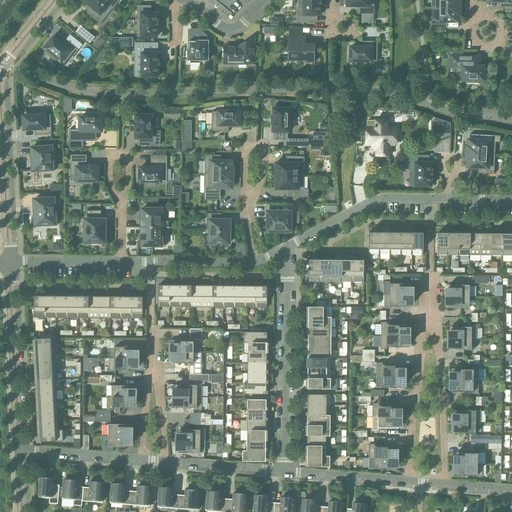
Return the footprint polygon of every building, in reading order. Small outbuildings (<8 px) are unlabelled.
[(100,24),(112,8),(102,0),(82,0),(82,1),(94,10),(90,15),(100,24)] [(102,0),(112,8),(118,0),(102,0)] [(298,22),(316,23),(316,16),(319,16),(319,9),(320,9),(319,0),(303,0),(303,8),(298,8),(298,22)] [(345,0),(345,4),(346,4),(346,7),(361,7),(361,14),(373,14),(373,0),(345,0)] [(430,0),(431,9),(437,9),(460,9),(460,2),(458,2),(458,0),(430,0)] [(511,8),(511,0),(487,0),(488,2),(502,2),(502,8),(511,8)] [(150,6),(137,6),(137,13),(140,13),(140,37),(157,37),(157,30),(157,20),(157,13),(150,13),(150,6)] [(460,9),(437,9),(437,22),(431,21),(431,28),(443,28),(443,22),(458,22),(458,16),(460,16),(460,9)] [(80,26),(76,32),(89,42),(94,37),(80,26)] [(198,29),(189,29),(189,42),(188,42),(188,49),(188,61),(190,61),(190,64),(200,63),(200,60),(207,60),(208,37),(198,29)] [(99,37),(92,45),(98,50),(105,41),(99,37)] [(301,38),(289,37),(289,57),(289,60),(304,60),(304,62),(313,62),(313,45),(301,45),(301,38)] [(46,47),(45,49),(48,52),(46,54),(55,62),(57,59),(66,66),(78,51),(68,43),(64,47),(53,38),(51,41),(50,40),(45,46),(46,47)] [(103,46),(115,46),(115,38),(109,38),(109,39),(103,46)] [(235,64),(253,64),(253,38),(237,48),(223,48),(223,60),(235,60),(235,64)] [(377,61),(377,42),(364,42),(364,48),(350,48),(350,51),(348,50),(348,58),(350,58),(350,61),(354,61),(354,65),(366,65),(366,61),(377,61)] [(158,54),(156,53),(156,44),(135,44),(135,54),(141,54),(141,77),(157,77),(158,70),(158,61),(158,54)] [(102,49),(92,61),(103,62),(104,49),(102,49)] [(485,78),(485,70),(483,70),(483,67),(476,67),(476,57),(451,57),(451,68),(456,68),(456,80),(467,80),(467,84),(479,84),(479,81),(483,81),(483,78),(485,78)] [(212,112),(212,132),(225,132),(225,126),(239,126),(239,123),(240,123),(241,115),(239,115),(239,112),(235,112),(235,109),(223,109),(223,112),(212,112)] [(274,109),(272,109),(272,116),(272,125),(272,132),(274,132),(274,140),(287,140),(287,132),(289,132),(289,128),(293,128),(293,114),(289,114),(289,109),(278,109),(274,109)] [(24,127),(24,130),(38,129),(38,135),(51,135),(50,115),(39,115),(39,112),(27,113),(28,116),(23,116),(23,119),(22,119),(22,127),(24,127)] [(100,131),(100,128),(102,128),(102,121),(100,121),(100,118),(96,118),(96,114),(84,114),(84,118),(80,118),(80,130),(69,130),(68,141),(83,141),(93,141),(93,131),(100,131)] [(138,145),(160,146),(160,132),(151,131),(151,115),(135,115),(135,122),(134,132),(135,132),(135,139),(138,139),(138,145)] [(449,131),(450,122),(438,118),(438,120),(435,120),(435,122),(436,123),(436,130),(449,131)] [(376,148),(376,156),(390,156),(390,152),(391,152),(391,145),(396,145),(396,128),(386,128),(386,120),(375,120),(375,126),(373,126),(373,128),(366,128),(366,130),(364,130),(364,136),(366,136),(366,145),(373,145),(376,148)] [(499,143),(500,136),(470,135),(469,141),(468,141),(468,147),(466,147),(466,154),(495,155),(495,142),(499,143)] [(51,147),(31,148),(32,157),(33,157),(33,159),(32,159),(32,162),(30,162),(31,168),(32,168),(32,171),(46,170),(46,172),(54,172),(54,163),(52,163),(51,155),(53,155),(53,150),(51,150),(51,147)] [(481,174),(494,174),(495,155),(466,154),(466,160),(467,160),(467,167),(481,168),(481,174)] [(83,155),(70,155),(70,181),(81,181),(81,185),(93,185),(93,181),(97,181),(97,178),(99,178),(99,171),(97,171),(97,168),(86,168),(86,167),(83,167),(83,155)] [(204,155),(204,175),(233,175),(233,168),(231,168),(231,162),(217,162),(217,155),(204,155)] [(144,182),(144,185),(156,185),(156,182),(166,182),(167,156),(154,156),(154,168),(150,168),(140,168),(140,171),(138,171),(138,179),(140,179),(139,182),(144,182)] [(409,156),(409,170),(415,170),(414,186),(431,187),(431,180),(431,170),(431,163),(428,163),(428,156),(409,156)] [(274,166),(274,176),(303,177),(303,157),(299,157),(290,157),(290,163),(275,163),(275,166),(274,166)] [(233,182),(233,175),(204,175),(204,200),(217,200),(217,188),(231,188),(231,182),(233,182)] [(303,177),(274,176),(274,186),(275,187),(275,190),(290,190),(290,197),(307,197),(307,190),(303,190),(303,177)] [(33,217),(33,222),(35,222),(35,226),(48,225),(48,226),(57,226),(56,218),(55,218),(54,207),(56,207),(55,201),(54,202),(54,199),(34,200),(35,217),(33,217)] [(290,225),(290,206),(269,206),(269,212),(267,212),(267,220),(269,220),(269,223),(267,223),(267,232),(269,232),(269,233),(275,233),(275,232),(283,232),(283,234),(292,234),(292,225),(290,225)] [(165,228),(169,228),(169,221),(165,221),(165,208),(156,208),(156,209),(141,209),(141,215),(138,215),(138,222),(141,222),(141,228),(165,228)] [(91,243),(104,243),(104,240),(106,240),(106,234),(104,234),(105,220),(101,220),(101,211),(87,211),(87,220),(85,220),(85,223),(83,222),(83,228),(85,228),(84,236),(83,236),(83,244),(91,244),(91,243)] [(231,221),(221,220),(221,213),(207,213),(207,229),(209,229),(209,237),(207,237),(207,245),(216,245),(216,243),(229,244),(229,240),(230,240),(231,235),(229,235),(229,227),(231,227),(231,221)] [(165,246),(165,228),(141,228),(141,234),(138,234),(138,240),(141,240),(141,246),(156,246),(156,248),(161,248),(161,246),(165,246)] [(368,255),(379,255),(379,233),(368,233),(368,255)] [(390,233),(379,233),(379,255),(390,255),(390,233)] [(401,233),(390,233),(390,255),(401,255),(401,233)] [(412,233),(401,233),(401,255),(412,255),(412,233)] [(423,233),(412,233),(412,255),(423,255),(423,233)] [(437,255),(448,256),(448,234),(437,233),(437,255)] [(459,234),(448,234),(448,256),(459,256),(459,234)] [(470,234),(459,234),(459,256),(469,256),(470,234)] [(491,234),(470,234),(469,256),(491,256),(491,234)] [(502,234),(491,234),(491,256),(502,256),(502,234)] [(511,234),(502,234),(502,256),(511,256),(511,234)] [(308,282),(320,282),(320,260),(309,260),(308,282)] [(331,260),(320,260),(320,282),(330,282),(331,260)] [(341,260),(331,260),(330,282),(341,282),(341,260)] [(352,261),(341,260),(341,282),(352,283),(352,261)] [(363,261),(352,261),(352,283),(363,283),(363,261)] [(389,284),(389,295),(410,296),(410,284),(389,284)] [(169,307),(169,286),(158,285),(158,307),(169,307)] [(448,285),(448,297),(461,297),(469,297),(469,285),(448,285)] [(494,285),(494,296),(503,296),(503,289),(503,285),(494,285)] [(169,307),(180,308),(180,286),(169,286),(169,307)] [(191,286),(180,286),(180,308),(191,308),(191,286)] [(191,308),(212,308),(212,286),(191,286),(191,308)] [(223,286),(212,286),(212,308),(223,308),(223,286)] [(223,308),(234,308),(234,286),(223,286),(223,308)] [(245,286),(234,286),(234,308),(245,308),(245,286)] [(245,308),(255,308),(256,286),(245,286),(245,308)] [(267,287),(256,286),(255,308),(267,308),(267,287)] [(389,295),(384,295),(384,309),(390,309),(390,307),(410,307),(410,296),(389,295)] [(45,318),(45,296),(34,296),(33,318),(45,318)] [(45,318),(55,318),(56,296),(45,296),(45,318)] [(66,297),(56,296),(55,318),(66,319),(66,297)] [(66,319),(77,319),(77,297),(66,297),(66,319)] [(88,297),(77,297),(77,319),(88,319),(88,297)] [(88,319),(109,319),(110,297),(88,297),(88,319)] [(120,297),(110,297),(109,319),(120,319),(120,297)] [(120,319),(131,319),(131,297),(120,297),(120,319)] [(142,297),(131,297),(131,319),(142,319),(142,297)] [(461,297),(448,297),(448,308),(469,308),(469,297),(461,297)] [(308,307),(308,318),(327,318),(327,317),(327,307),(324,307),(320,307),(315,307),(308,307)] [(352,315),(357,315),(362,315),(362,308),(352,307),(352,315)] [(308,318),(308,328),(331,328),(331,317),(327,317),(327,318),(308,318)] [(407,325),(387,324),(387,323),(381,322),(381,336),(407,336),(410,336),(410,325),(407,325)] [(450,327),(450,339),(476,339),(476,325),(470,325),(470,327),(450,327)] [(308,328),(308,338),(331,338),(331,328),(308,328)] [(169,352),(172,352),(194,352),(194,341),(202,341),(202,329),(190,329),(190,340),(170,340),(169,352)] [(250,343),(255,343),(266,343),(267,333),(261,333),(255,333),(249,332),(244,332),(243,343),(247,343),(250,343)] [(407,348),(407,336),(381,336),(380,349),(386,349),(386,347),(407,348)] [(331,348),(331,338),(308,338),(308,348),(331,348)] [(35,340),(35,350),(54,349),(54,339),(51,339),(45,339),(39,339),(35,340)] [(476,339),(450,339),(450,350),(471,350),(471,339),(476,339)] [(266,353),(266,343),(255,343),(250,343),(247,343),(243,343),(243,353),(247,353),(250,353),(266,353)] [(114,347),(114,358),(114,359),(135,359),(135,347),(119,347),(114,347)] [(331,359),(331,348),(308,348),(308,358),(311,358),(331,359)] [(55,359),(54,349),(35,350),(36,360),(55,359)] [(197,368),(201,368),(202,368),(202,352),(194,352),(172,352),(172,363),(189,363),(189,374),(196,374),(197,368)] [(266,353),(250,353),(247,353),(247,363),(266,364),(266,353)] [(135,359),(114,359),(114,358),(109,358),(109,372),(115,372),(115,370),(135,370),(135,359)] [(308,358),(307,369),(330,369),(331,359),(311,358),(308,358)] [(55,370),(55,359),(36,360),(36,371),(55,370)] [(247,374),(250,374),(266,374),(266,364),(247,363),(247,374)] [(376,377),(381,377),(381,376),(402,377),(402,365),(382,365),(382,363),(376,363),(376,377)] [(452,380),(466,381),(478,381),(478,367),(472,367),(472,369),(452,369),(449,369),(449,380),(452,380)] [(307,369),(307,379),(330,379),(330,369),(307,369)] [(56,380),(55,370),(36,371),(37,381),(56,380)] [(247,374),(247,383),(247,384),(249,384),(250,384),(266,384),(266,374),(250,374),(247,374)] [(402,377),(381,376),(381,377),(381,388),(402,388),(402,377)] [(330,389),(330,379),(307,379),(307,389),(330,389)] [(56,390),(56,380),(37,381),(37,391),(56,390)] [(478,381),(466,381),(452,380),(452,392),(472,392),(472,394),(478,394),(478,381)] [(176,397),(202,397),(202,383),(196,383),(196,385),(176,385),(176,397)] [(249,384),(247,384),(247,383),(243,383),(243,394),(266,394),(266,384),(250,384),(249,384)] [(112,397),(133,397),(133,386),(112,386),(112,397)] [(57,400),(56,390),(37,391),(38,401),(57,400)] [(307,395),(307,405),(326,405),(326,395),(307,395)] [(112,397),(107,397),(107,410),(94,410),(94,416),(96,416),(102,416),(108,416),(109,416),(111,416),(111,410),(113,411),(113,409),(115,409),(115,413),(120,413),(120,412),(125,413),(125,409),(133,409),(133,397),(112,397)] [(201,410),(202,397),(176,397),(175,408),(195,408),(195,410),(201,410)] [(38,401),(38,411),(57,410),(57,400),(38,401)] [(266,411),(266,400),(247,400),(247,410),(266,411)] [(398,417),(398,406),(378,406),(379,404),(372,404),(372,417),(398,417)] [(307,416),(326,416),(326,415),(326,405),(307,405),(307,416)] [(480,423),(480,409),(474,409),(474,411),(454,411),(454,422),(475,422),(475,423),(480,423)] [(58,421),(57,410),(38,411),(39,422),(58,421)] [(266,421),(266,411),(247,410),(247,421),(266,421)] [(330,415),(326,415),(326,416),(307,416),(307,426),(330,426),(330,415)] [(398,429),(398,417),(372,417),(372,430),(378,430),(378,429),(398,429)] [(58,430),(58,421),(39,422),(39,432),(58,431),(58,430)] [(266,421),(247,421),(247,431),(266,431),(266,421)] [(475,423),(475,422),(454,422),(454,434),(471,434),(475,434),(475,423)] [(129,436),(129,424),(108,424),(108,436),(120,436),(129,436)] [(307,426),(307,436),(322,436),(326,436),(330,436),(330,426),(307,426)] [(179,441),(199,442),(200,442),(205,442),(205,428),(199,428),(199,430),(179,430),(179,441)] [(58,430),(58,431),(39,432),(40,442),(63,441),(62,430),(58,430)] [(266,441),(266,431),(247,431),(247,441),(250,441),(266,441)] [(129,436),(120,436),(108,436),(108,447),(129,447),(129,436)] [(326,436),(322,436),(307,436),(307,446),(326,446),(326,436)] [(205,442),(200,442),(199,442),(179,441),(179,453),(205,453),(205,442)] [(247,441),(246,451),(249,451),(265,451),(266,441),(250,441),(247,441)] [(395,458),(395,446),(375,446),(375,444),(369,444),(368,458),(395,458)] [(326,456),(326,446),(307,446),(307,456),(326,457),(326,456)] [(249,451),(246,451),(242,451),(242,462),(265,462),(265,451),(249,451)] [(456,453),(456,464),(482,464),(477,464),(477,453),(456,453)] [(326,456),(326,457),(307,456),(306,467),(329,467),(329,456),(326,456)] [(394,469),(395,458),(368,458),(368,469),(394,469)] [(482,464),(456,464),(456,476),(476,476),(476,478),(482,478),(482,464)] [(38,498),(49,498),(49,503),(58,504),(58,499),(59,485),(53,485),(53,479),(40,478),(38,498)] [(82,506),(82,501),(83,487),(77,487),(77,481),(64,480),(62,500),(73,500),(73,505),(82,506)] [(82,501),(102,503),(104,483),(90,482),(90,488),(83,487),(82,501)] [(110,503),(130,505),(131,491),(125,491),(125,485),(112,484),(110,503)] [(137,492),(131,491),(130,505),(150,507),(151,487),(138,486),(137,492)] [(158,507),(178,509),(179,495),(172,495),(173,489),(159,487),(158,507)] [(198,511),(199,491),(186,490),(185,496),(179,495),(178,509),(198,511)] [(206,511),(214,511),(225,511),(227,499),(220,498),(221,492),(207,491),(206,511)] [(233,499),(227,499),(225,511),(245,511),(247,495),(234,494),(233,499)] [(253,511),(273,511),(274,503),(268,502),(269,496),(255,495),(253,511)] [(293,511),(295,499),(281,497),(281,503),(274,503),(273,511),(293,511)] [(301,511),(321,511),(322,507),(316,506),(316,500),(303,499),(301,511)] [(341,511),(343,502),(329,501),(329,507),(322,507),(321,511),(341,511)] [(365,511),(367,504),(353,503),(353,509),(346,509),(345,511),(365,511)]
